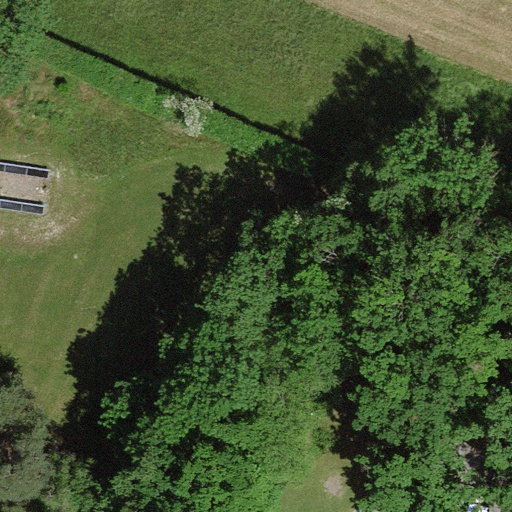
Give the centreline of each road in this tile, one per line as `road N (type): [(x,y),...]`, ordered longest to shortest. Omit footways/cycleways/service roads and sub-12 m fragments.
road 1 (track): [(511,284),(430,254),(395,268),(382,287),(393,501)]
road 2 (track): [(511,435),(429,478),(385,511)]
